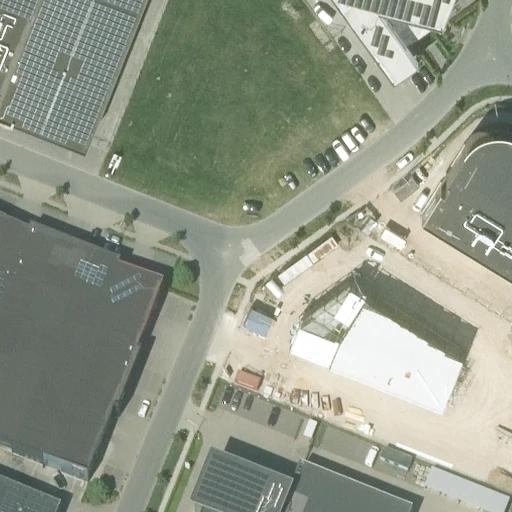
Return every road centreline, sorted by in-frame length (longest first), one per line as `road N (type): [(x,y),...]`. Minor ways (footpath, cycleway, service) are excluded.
road 1 (unclassified): [(231,258),(417,124),(482,50)]
road 2 (unclassified): [(129,511),(231,258)]
road 3 (unclassified): [(0,153),(174,222),(231,258)]
